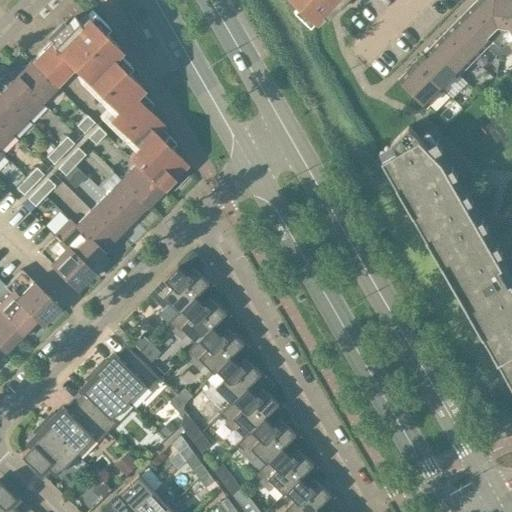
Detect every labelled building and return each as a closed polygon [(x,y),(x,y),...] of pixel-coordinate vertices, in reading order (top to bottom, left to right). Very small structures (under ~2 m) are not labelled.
[(299,0),(301,1),(318,18),(326,10),(330,14),(330,13),(343,1),(343,0),(299,0)] [(503,29),(506,0),(478,0),(476,2),(503,29)] [(511,0),(506,0),(503,29),(511,23),(511,0)] [(476,2),(461,17),(489,42),(486,45),(487,46),(495,54),(499,55),(503,29),(476,2)] [(56,85),(56,84),(75,65),(81,72),(78,76),(107,106),(100,114),(132,148),(127,154),(136,162),(135,163),(161,188),(185,162),(154,131),(163,123),(132,92),(140,84),(110,54),(118,45),(85,13),(78,20),(74,16),(31,60),(56,85)] [(461,17),(445,33),(474,58),(487,46),(486,45),(489,42),(461,17)] [(503,55),(511,49),(511,23),(503,29),(499,55),(503,55)] [(459,74),(474,58),(445,33),(430,48),(459,74)] [(444,89),(459,74),(430,48),(423,54),(422,53),(414,62),(444,89)] [(31,60),(15,76),(41,100),(56,85),(31,60)] [(428,105),(444,89),(414,62),(407,68),(408,69),(400,78),(428,105)] [(15,76),(0,91),(26,116),(41,100),(15,76)] [(0,91),(0,120),(10,131),(26,116),(0,91)] [(86,114),(77,125),(84,132),(94,122),(86,114)] [(0,120),(0,141),(10,131),(0,120)] [(98,126),(88,136),(95,143),(105,133),(98,126)] [(395,150),(382,158),(511,380),(511,282),(511,281),(508,283),(499,268),(503,266),(442,160),(408,126),(391,142),(395,150)] [(56,146),(63,152),(73,142),(66,135),(56,146)] [(63,152),(56,146),(46,156),(54,163),(63,152)] [(67,157),(75,164),(85,154),(77,147),(67,157)] [(75,164),(67,157),(58,167),(65,174),(75,164)] [(135,163),(120,178),(145,203),(161,188),(135,163)] [(36,166),(26,176),(33,184),(43,173),(36,166)] [(33,184),(26,176),(16,187),(23,194),(33,184)] [(47,178),(37,188),(45,195),(55,185),(47,178)] [(120,178),(105,194),(130,218),(145,203),(120,178)] [(45,195),(37,188),(27,198),(35,205),(45,195)] [(105,194),(90,209),(115,234),(130,218),(105,194)] [(100,249),(115,234),(90,209),(75,224),(70,218),(69,219),(100,249)] [(54,234),(91,270),(92,269),(86,264),(100,249),(69,219),(54,234)] [(91,270),(54,234),(38,251),(75,287),(91,270)] [(196,295),(209,282),(193,266),(186,272),(178,264),(151,292),(154,295),(153,295),(156,298),(165,306),(169,302),(179,311),(196,295)] [(36,315),(35,316),(40,322),(57,304),(21,268),(5,285),(36,315)] [(0,310),(20,330),(35,316),(36,315),(5,285),(4,286),(2,284),(0,286),(0,310)] [(204,303),(196,295),(179,311),(167,322),(173,328),(182,337),(187,332),(196,341),(197,342),(213,325),(214,326),(227,312),(210,296),(204,303)] [(0,310),(0,340),(5,346),(20,330),(0,310)] [(215,372),(218,369),(217,369),(231,355),(231,356),(244,342),(228,326),(221,333),(214,326),(213,325),(197,342),(196,341),(185,353),(191,358),(200,367),(204,362),(215,372)] [(142,334),(134,342),(142,350),(150,342),(142,334)] [(150,342),(142,350),(152,360),(161,351),(151,341),(150,342)] [(96,368),(129,401),(145,384),(150,388),(160,378),(124,343),(123,344),(127,347),(119,356),(115,352),(106,361),(105,359),(96,368)] [(216,386),(231,402),(232,402),(248,385),(249,386),(262,373),(245,356),(239,363),(231,356),(231,355),(217,369),(218,369),(225,376),(216,386)] [(84,391),(75,400),(107,432),(117,422),(113,417),(129,401),(96,368),(87,377),(89,379),(80,388),(84,391)] [(239,423),(248,432),(249,432),(265,416),(266,416),(279,403),(262,387),(256,393),(249,386),(248,385),(232,402),(231,402),(220,413),(225,419),(226,419),(234,427),(239,423)] [(177,395),(185,403),(193,395),(185,387),(177,395)] [(53,412),(44,421),(77,454),(93,437),(98,441),(107,432),(75,400),(67,409),(63,405),(54,414),(53,412)] [(256,453),(266,462),(266,463),(283,446),(283,447),(296,433),(280,417),(273,424),(266,416),(265,416),(249,432),(248,432),(237,443),(243,449),(252,458),(256,453)] [(57,474),(77,454),(44,421),(25,440),(28,443),(30,441),(33,444),(23,455),(41,473),(48,466),(57,474)] [(195,453),(188,444),(179,451),(186,460),(195,453)] [(284,493),(288,490),(287,490),(300,476),(301,477),(314,463),(297,447),(291,454),(283,447),(283,446),(266,463),(266,462),(254,474),(260,479),(269,488),(274,483),(284,493)] [(199,477),(208,471),(202,462),(192,469),(199,477)] [(215,480),(208,471),(199,477),(206,486),(215,480)] [(117,511),(130,511),(154,490),(139,473),(108,502),(117,511)] [(295,497),(285,507),(289,511),(312,511),(318,506),(318,507),(331,494),(315,477),(308,484),(301,477),(300,476),(287,490),(288,490),(295,497)] [(0,511),(19,511),(20,511),(11,503),(18,496),(0,478),(0,511)] [(112,489),(103,480),(93,489),(102,498),(112,489)] [(130,511),(162,511),(169,505),(154,490),(130,511)] [(224,511),(225,511),(234,506),(227,497),(218,503),(224,511)]
